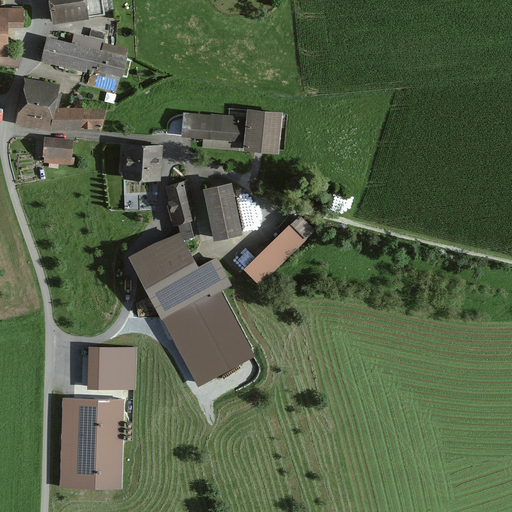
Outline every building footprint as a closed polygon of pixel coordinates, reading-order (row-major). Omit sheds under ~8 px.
[(99,0),(47,0),(50,20),(101,11),(99,0)] [(24,5),(0,5),(0,55),(9,55),(9,25),(24,25),(24,5)] [(68,44),(43,38),(38,58),(121,78),(129,48),(70,34),(68,44)] [(25,76),(22,96),(54,102),(58,82),(25,76)] [(17,119),(50,125),(53,109),(54,102),(22,96),(17,119)] [(105,110),(53,109),(50,125),(101,127),(105,110)] [(240,117),(178,114),(177,136),(243,139),(242,148),(273,150),(275,112),(241,110),(240,117)] [(71,140),(48,138),(46,159),(69,161),(71,140)] [(160,144),(127,143),(126,173),(158,174),(160,144)] [(230,179),(206,184),(216,233),(240,228),(230,179)] [(188,180),(168,184),(176,220),(180,219),(184,236),(198,232),(194,215),(196,215),(188,180)] [(298,215),(246,264),(260,278),(312,229),(298,215)] [(177,232),(133,254),(162,311),(227,279),(216,258),(195,268),(177,232)] [(137,346),(89,344),(87,386),(135,388),(137,346)] [(63,395),(60,485),(122,487),(125,397),(63,395)]
